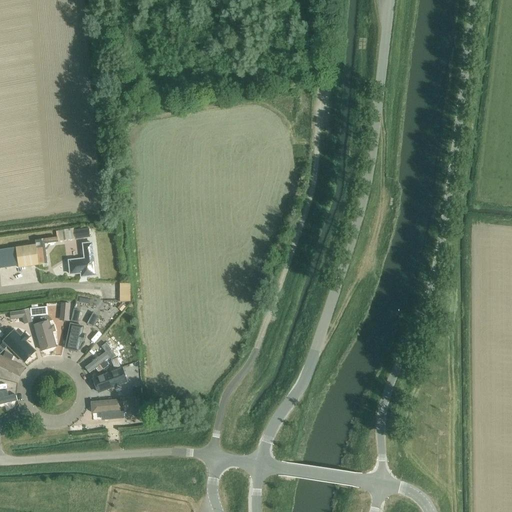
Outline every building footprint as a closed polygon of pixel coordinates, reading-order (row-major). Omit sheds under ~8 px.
[(313,95),(300,94),(299,114),(312,114),(313,95)] [(312,117),(303,116),(303,130),(311,130),(312,117)] [(74,228),(56,231),(57,237),(58,242),(75,239),(74,231),(74,228)] [(88,228),(74,231),(75,239),(90,237),(88,228)] [(58,242),(57,237),(36,241),(39,265),(47,264),(45,244),(58,242)] [(95,273),(92,244),(82,245),(84,260),(68,261),(70,275),(86,273),(87,277),(90,275),(90,273),(95,273)] [(16,248),(19,268),(38,265),(36,245),(16,248)] [(47,307),(31,309),(32,317),(48,315),(47,307)] [(61,308),(60,318),(69,319),(70,309),(61,308)] [(29,309),(10,313),(11,320),(23,318),(25,325),(32,322),(29,309)] [(80,312),(74,310),(71,322),(78,324),(80,312)] [(94,315),(89,324),(94,327),(99,318),(94,315)] [(50,321),(34,325),(42,352),(57,347),(53,333),(55,332),(53,326),(51,326),(50,321)] [(80,332),(74,330),(66,353),(78,357),(84,338),(79,336),(80,332)] [(35,351),(14,331),(3,342),(24,362),(35,351)] [(107,344),(102,347),(111,360),(116,356),(107,344)] [(9,354),(5,352),(3,357),(0,355),(0,367),(20,377),(25,367),(12,361),(14,356),(9,354)] [(104,355),(85,369),(88,374),(107,360),(104,355)] [(130,359),(132,376),(142,374),(140,358),(130,359)] [(117,359),(112,361),(115,369),(120,367),(117,359)] [(121,372),(93,382),(98,394),(126,384),(121,372)] [(2,391),(0,391),(0,404),(17,401),(15,395),(4,397),(2,391)] [(142,398),(136,399),(137,418),(144,417),(142,398)] [(123,418),(122,400),(92,403),(93,413),(110,412),(111,419),(123,418)]
